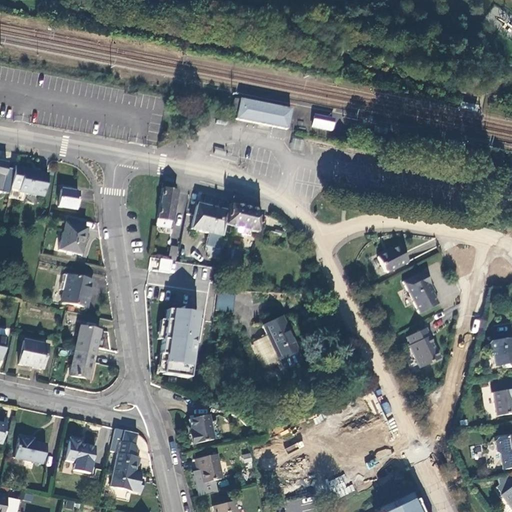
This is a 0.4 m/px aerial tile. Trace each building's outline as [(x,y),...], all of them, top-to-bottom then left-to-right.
[(237,112),(235,120),(262,125),(286,130),(291,109),(266,104),(239,99),(239,100),(233,99),(231,111),(237,112)] [(332,120),(314,116),(311,127),(330,131),(332,120)] [(293,138),(291,148),(301,150),(303,139),(293,138)] [(10,188),(14,170),(6,168),(7,164),(0,162),(0,193),(0,194),(1,193),(9,194),(10,188)] [(19,190),(18,192),(43,197),(47,174),(23,169),(21,167),(15,166),(14,170),(10,188),(19,190)] [(60,189),(57,207),(75,210),(78,192),(60,189)] [(176,192),(162,189),(156,223),(155,227),(160,228),(160,224),(161,224),(162,221),(171,223),(176,192)] [(224,225),(227,212),(196,205),(190,230),(209,234),(206,247),(207,252),(220,254),(223,228),(224,225)] [(260,212),(229,205),(227,212),(224,225),(255,233),(260,212)] [(64,224),(83,228),(85,221),(65,217),(64,224)] [(170,229),(171,223),(162,221),(161,224),(160,224),(160,228),(170,229)] [(54,230),(62,231),(64,224),(55,222),(54,230)] [(62,231),(58,251),(80,256),(86,229),(83,228),(64,224),(62,231)] [(177,259),(179,246),(171,245),(168,257),(177,259)] [(388,252),(377,257),(384,271),(388,273),(408,263),(399,245),(389,251),(388,252)] [(239,270),(242,252),(226,249),(223,267),(239,270)] [(150,258),(149,266),(158,267),(159,259),(150,258)] [(159,272),(171,273),(172,259),(160,258),(159,272)] [(423,271),(402,282),(418,314),(437,305),(427,286),(430,285),(423,271)] [(59,290),(63,291),(66,292),(70,277),(62,275),(59,290)] [(66,292),(63,291),(61,303),(87,308),(92,282),(70,277),(66,292)] [(203,292),(164,287),(152,373),(192,383),(203,292)] [(216,311),(230,313),(233,294),(218,292),(216,311)] [(267,336),(253,343),(265,367),(279,360),(282,367),(285,368),(299,361),(300,358),(281,318),(262,327),(267,336)] [(74,352),(94,356),(99,331),(80,327),(74,352)] [(425,328),(406,337),(409,344),(408,345),(418,368),(439,358),(434,348),(432,348),(428,337),(429,336),(425,328)] [(511,338),(489,342),(486,345),(488,354),(490,356),(492,368),(503,367),(505,368),(511,367),(511,350),(511,338)] [(24,341),(18,365),(42,370),(47,346),(24,341)] [(88,380),(94,356),(74,352),(69,376),(88,380)] [(500,381),(500,389),(508,389),(508,380),(500,381)] [(511,389),(491,393),(494,416),(511,413),(511,389)] [(207,416),(187,420),(190,434),(188,435),(191,444),(219,438),(215,422),(209,423),(207,416)] [(386,423),(303,458),(312,481),(364,459),(365,460),(385,452),(398,448),(386,423)] [(109,487),(139,493),(142,480),(139,479),(140,473),(134,472),(137,459),(136,457),(138,447),(132,444),(134,435),(115,430),(112,441),(119,443),(116,454),(109,487)] [(511,435),(497,438),(494,441),(495,450),(499,453),(501,470),(511,468),(511,435)] [(46,444),(32,441),(27,440),(27,438),(18,436),(13,457),(41,464),(46,444)] [(80,442),(69,439),(64,461),(74,463),(72,471),(91,475),(93,468),(89,467),(94,447),(79,444),(80,442)] [(250,453),(241,455),(244,465),(252,463),(250,453)] [(211,482),(222,480),(216,455),(194,460),(196,467),(196,468),(188,469),(193,495),(213,490),(211,482)] [(511,475),(496,477),(498,484),(494,487),(500,494),(511,484),(511,475)] [(511,484),(500,494),(511,509),(511,484)] [(321,491),(329,497),(334,491),(325,485),(321,491)] [(398,500),(400,505),(416,497),(414,492),(398,500)] [(427,511),(421,498),(388,511),(427,511)] [(235,511),(233,502),(211,507),(212,511),(235,511)]
